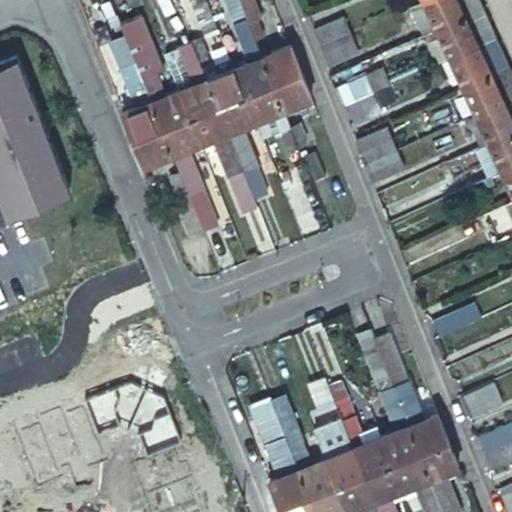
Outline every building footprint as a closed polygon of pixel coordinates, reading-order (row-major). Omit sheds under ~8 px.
[(196,0),(206,24),(219,19),(211,0),(196,0)] [(229,0),(252,58),(237,64),(248,91),(275,80),(264,52),(257,33),(252,20),(249,14),(243,0),(229,0)] [(243,0),(249,14),(252,20),(264,15),(258,0),(243,0)] [(439,23),(427,0),(413,0),(412,1),(425,30),(439,23)] [(485,2),(483,0),(427,0),(439,23),(485,2)] [(488,8),(485,2),(439,23),(452,53),(479,40),(469,17),(488,8)] [(192,114),(181,87),(166,94),(157,71),(163,68),(141,12),(122,19),(127,31),(129,36),(138,59),(164,125),(192,114)] [(316,25),(324,41),(352,28),(344,13),(316,25)] [(352,28),(324,41),(332,59),(360,46),(352,28)] [(452,53),(464,81),(511,60),(498,31),(479,40),(452,53)] [(199,34),(194,36),(201,55),(210,52),(205,38),(201,40),(199,34)] [(115,41),(124,65),(136,60),(126,36),(115,41)] [(197,80),(181,87),(192,114),(220,102),(209,76),(201,55),(194,36),(182,41),(183,43),(197,80)] [(264,52),(275,80),(304,68),(293,41),(264,52)] [(183,43),(167,50),(181,87),(197,80),(183,43)] [(27,59),(0,67),(0,196),(6,217),(71,197),(27,59)] [(139,104),(126,110),(136,136),(164,125),(138,59),(136,60),(124,65),(139,104)] [(464,81),(478,110),(511,93),(511,61),(511,60),(464,81)] [(209,76),(220,102),(248,91),(237,64),(209,76)] [(304,68),(275,80),(286,105),(314,94),(304,68)] [(351,99),(377,87),(369,69),(343,80),(351,99)] [(275,80),(248,91),(257,117),(286,105),(275,80)] [(386,108),(377,87),(351,99),(361,119),(386,108)] [(248,91),(220,102),(257,196),(270,191),(258,164),(262,163),(244,122),(257,117),(248,91)] [(511,93),(478,110),(490,138),(511,128),(511,93)] [(220,102),(192,114),(202,139),(215,134),(244,210),(260,204),(257,196),(220,102)] [(481,142),(490,138),(478,110),(468,114),(481,142)] [(202,139),(192,114),(164,125),(174,151),(182,171),(198,211),(202,222),(217,217),(189,145),(202,139)] [(294,126),(301,145),(307,143),(305,137),(309,135),(304,122),(294,126)] [(174,151),(164,125),(136,136),(147,162),(174,151)] [(368,160),(394,148),(384,125),(359,137),(368,160)] [(301,145),(294,126),(284,129),(290,143),(294,141),(296,147),(301,145)] [(511,128),(490,138),(504,167),(511,162),(511,128)] [(494,171),(504,167),(490,138),(481,142),(494,171)] [(315,181),(327,175),(315,145),(303,150),(315,181)] [(403,168),(394,148),(368,160),(376,180),(403,168)] [(198,211),(182,171),(173,174),(178,187),(176,188),(190,227),(202,222),(198,211)] [(511,215),(506,203),(488,211),(496,231),(511,224),(511,215)] [(441,336),(470,322),(463,308),(434,321),(441,336)] [(164,318),(142,327),(148,341),(170,333),(164,318)] [(398,426),(383,433),(394,459),(421,448),(379,342),(375,332),(363,337),(382,386),(389,384),(392,390),(388,391),(393,405),(390,406),(398,426)] [(449,437),(438,410),(426,415),(408,371),(406,372),(391,336),(379,342),(421,448),(449,437)] [(348,423),(355,444),(366,470),(394,459),(383,433),(364,440),(360,433),(365,430),(360,419),(356,420),(351,407),(355,406),(345,384),(333,389),(340,404),(348,423)] [(476,420),(507,405),(498,385),(466,399),(476,420)] [(338,481),(328,456),(312,462),(288,400),(276,405),(285,426),(293,446),(301,467),(311,492),(338,481)] [(339,427),(348,423),(340,404),(336,406),(338,412),(333,414),(339,427)] [(487,448),(511,437),(511,423),(511,421),(481,434),(487,448)] [(283,450),(293,446),(285,426),(280,428),(283,435),(278,436),(283,450)] [(444,469),(459,462),(449,437),(421,448),(431,474),(446,511),(453,511),(461,509),(444,469)] [(511,455),(511,437),(487,448),(494,464),(511,455)] [(226,442),(215,446),(220,460),(231,456),(226,442)] [(355,444),(328,456),(338,481),(366,470),(355,444)] [(421,448),(394,459),(404,485),(431,474),(421,448)] [(394,459),(366,470),(382,511),(401,511),(393,490),(404,485),(394,459)] [(301,467),(273,478),(276,486),(274,487),(276,495),(279,493),(283,503),(311,492),(301,467)] [(382,511),(366,470),(338,481),(349,508),(368,501),(372,511),(382,511)] [(339,511),(349,508),(338,481),(311,492),(318,511),(339,511)] [(505,491),(511,487),(511,481),(503,485),(505,491)] [(283,503),(286,511),(318,511),(311,492),(283,503)]
